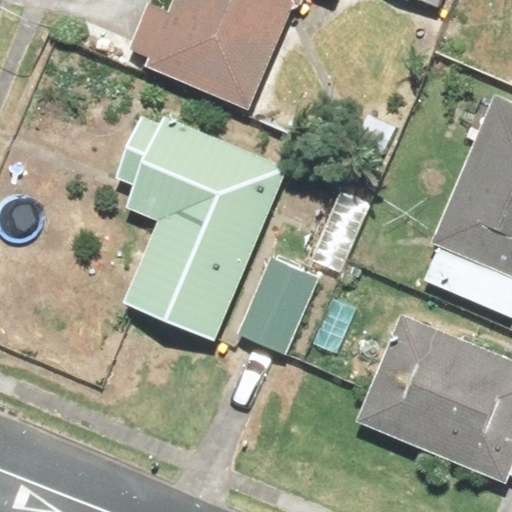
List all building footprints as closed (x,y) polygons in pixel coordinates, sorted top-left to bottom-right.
[(261,105),(304,0),(178,0),(176,7),(158,0),(147,0),(127,50),(261,105)] [(374,0),(348,0),(334,35),(411,66),(429,23),(374,0)] [(511,93),(505,91),(437,283),(511,309),(511,93)] [(222,337),(299,170),(158,106),(128,173),(147,182),(137,204),(175,222),(139,299),(222,337)] [(332,275),(277,252),(244,331),(299,354),(332,275)] [(511,355),(416,317),(374,422),(511,477),(511,355)]
